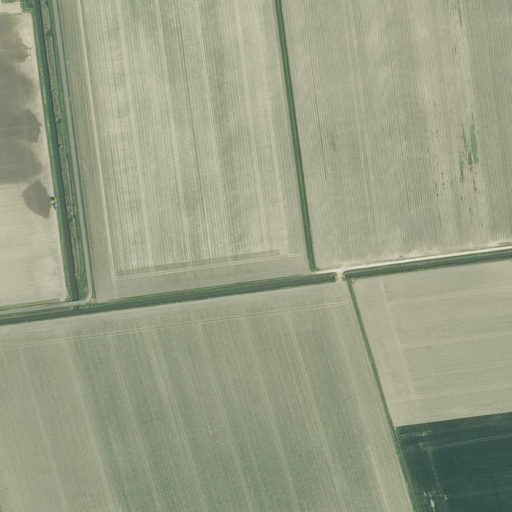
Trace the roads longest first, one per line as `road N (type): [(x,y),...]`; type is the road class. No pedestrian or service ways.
road 1 (track): [(311,273),(86,300)]
road 2 (track): [(311,273),(511,247)]
